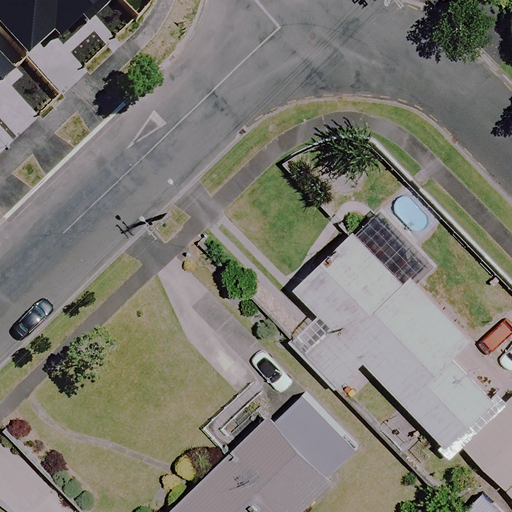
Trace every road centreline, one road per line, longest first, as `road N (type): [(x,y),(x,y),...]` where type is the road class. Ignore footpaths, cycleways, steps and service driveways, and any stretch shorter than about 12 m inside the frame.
road 1 (residential): [(0,303),(313,0)]
road 2 (residential): [(511,159),(320,0)]
